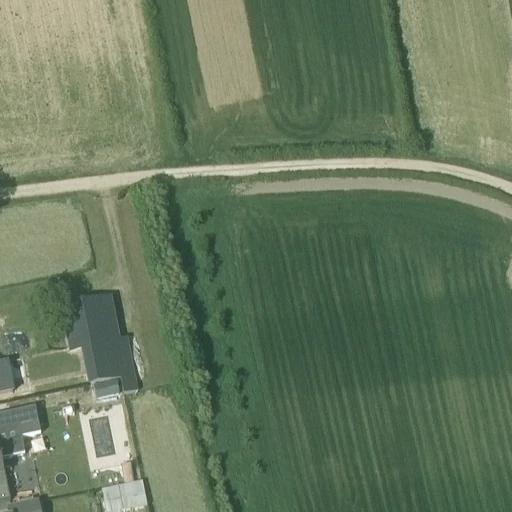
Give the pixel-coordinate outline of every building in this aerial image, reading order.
[(123,396),(136,393),(126,340),(117,341),(109,299),(62,308),(70,351),(82,348),(89,387),(120,381),(123,396)] [(0,396),(12,394),(6,364),(0,365),(0,396)] [(117,383),(94,387),(97,401),(119,397),(117,383)] [(0,477),(2,477),(0,467),(0,461),(24,457),(21,441),(40,437),(35,411),(0,418),(0,477)] [(121,467),(125,486),(134,484),(129,465),(121,467)] [(129,511),(148,508),(142,483),(102,491),(106,511),(129,511)] [(37,511),(36,502),(8,508),(8,511),(37,511)]
